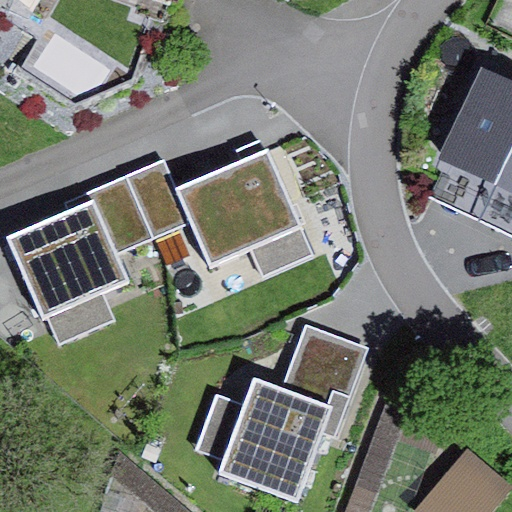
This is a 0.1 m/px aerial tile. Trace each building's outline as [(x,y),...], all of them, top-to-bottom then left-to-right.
[(511,84),(483,70),(435,169),(446,174),(435,196),(511,233),(511,84)] [(252,249),(302,227),(271,153),(177,193),(191,225),(209,268),(252,249)] [(165,163),(91,193),(96,204),(117,255),(191,225),(177,193),(165,163)] [(104,294),(129,283),(117,255),(96,204),(6,240),(44,318),(45,318),(104,294)] [(314,255),(302,227),(252,249),(264,276),(314,255)] [(104,294),(45,318),(57,345),(115,320),(104,294)] [(283,389),(332,408),(323,431),(334,435),(367,350),(307,327),(283,389)] [(225,461),(220,475),(298,503),(323,431),(332,408),(283,389),(255,379),(246,406),(225,461)] [(394,385),(346,511),(370,511),(415,393),(394,385)] [(225,461),(246,406),(217,395),(196,451),(225,461)] [(490,511),(509,489),(465,454),(418,511),(490,511)]
